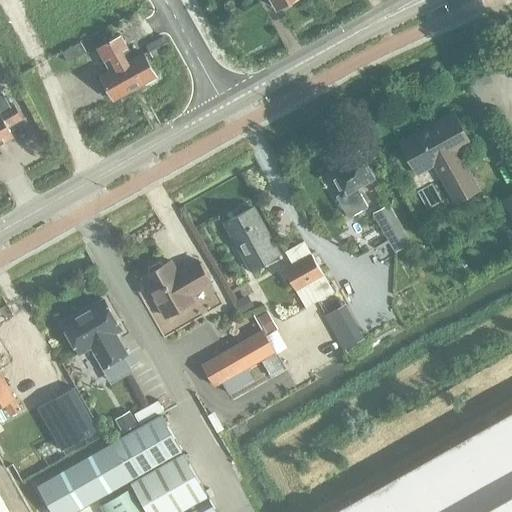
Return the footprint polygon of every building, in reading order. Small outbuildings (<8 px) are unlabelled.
[(290,0),(270,0),(276,9),(290,0)] [(109,40),(135,88),(157,77),(143,51),(127,59),(123,51),(129,47),(121,34),(109,40)] [(109,70),(100,75),(114,100),(135,88),(109,40),(96,47),(109,70)] [(0,142),(13,135),(8,127),(22,118),(14,104),(11,106),(0,86),(0,142)] [(399,142),(418,175),(434,167),(455,204),(481,190),(460,152),(472,145),(454,112),(399,142)] [(358,188),(374,179),(360,156),(330,172),(341,192),(336,195),(349,217),(368,206),(358,188)] [(433,182),(416,190),(426,209),(443,201),(437,190),(436,189),(433,182)] [(511,193),(502,199),(511,217),(511,193)] [(388,204),(373,213),(395,251),(410,242),(388,204)] [(251,271),(279,255),(253,207),(225,224),(251,271)] [(443,229),(431,236),(438,248),(449,242),(443,229)] [(334,292),(304,241),(285,252),(292,263),(283,269),(306,308),(334,292)] [(179,274),(172,262),(165,266),(163,262),(160,261),(151,267),(150,270),(151,273),(144,277),(166,316),(194,301),(191,296),(212,284),(199,261),(186,268),(187,270),(179,274)] [(248,293),(236,299),(242,312),(254,306),(248,293)] [(109,308),(104,299),(62,323),(79,353),(91,346),(103,367),(127,354),(115,333),(121,329),(109,308)] [(351,301),(328,310),(342,345),(364,337),(351,301)] [(268,334),(278,328),(268,311),(258,316),(268,334)] [(211,389),(222,382),(275,351),(263,329),(198,366),(211,389)] [(0,406),(4,404),(11,415),(21,409),(0,371),(0,406)] [(73,387),(38,408),(62,451),(98,430),(73,387)] [(511,511),(511,409),(329,511),(511,511)] [(130,410),(115,419),(123,431),(137,423),(130,410)] [(161,415),(38,485),(52,511),(72,511),(182,450),(161,415)] [(183,453),(131,482),(148,511),(177,511),(207,495),(183,453)] [(141,511),(128,489),(101,504),(105,511),(141,511)] [(0,511),(10,511),(0,493),(0,511)] [(216,511),(208,496),(180,511),(179,511),(216,511)]
